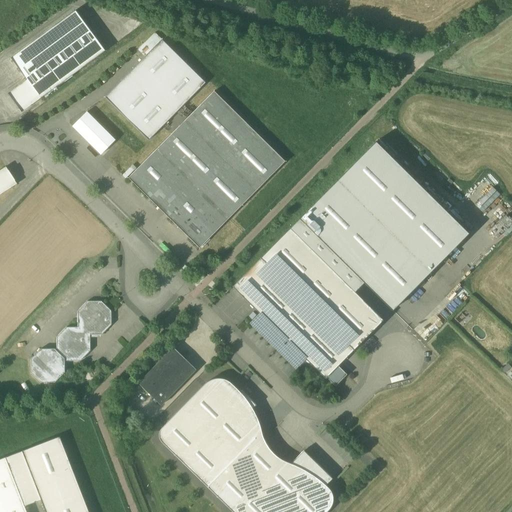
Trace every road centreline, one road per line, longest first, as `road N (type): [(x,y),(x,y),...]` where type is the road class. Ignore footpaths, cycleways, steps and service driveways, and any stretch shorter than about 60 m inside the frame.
road 1 (unclassified): [(511,1),(428,55),(219,0)]
road 2 (residential): [(169,271),(304,408),(324,412),(354,398),(397,351)]
